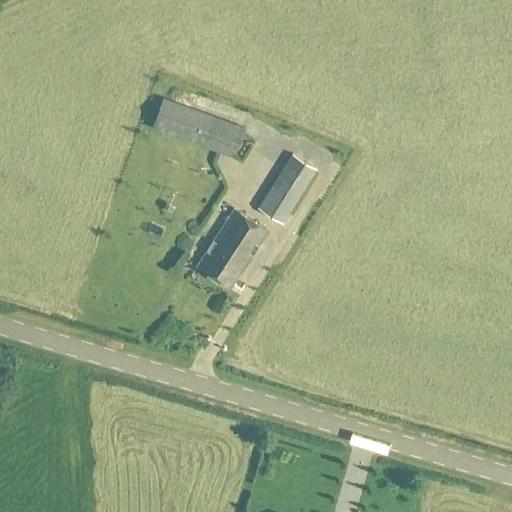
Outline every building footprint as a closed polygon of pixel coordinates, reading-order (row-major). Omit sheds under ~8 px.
[(153,129),(233,157),(243,128),(163,100),(153,129)] [(186,212),(210,158),(181,146),(157,199),(186,212)] [(316,168),(293,154),(259,208),(282,223),(316,168)] [(362,171),(348,173),(351,187),(365,184),(362,171)] [(231,288),(268,231),(234,209),(197,267),(231,288)]
